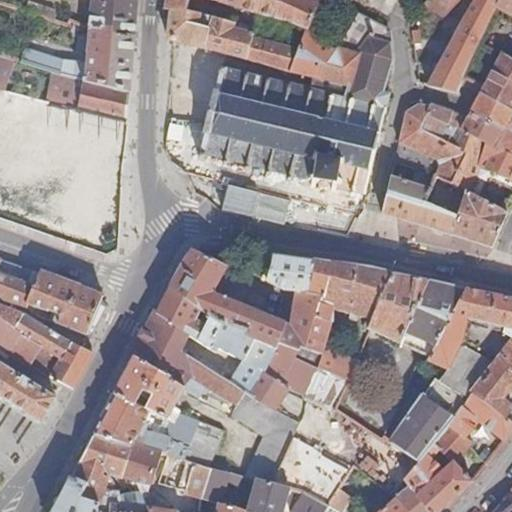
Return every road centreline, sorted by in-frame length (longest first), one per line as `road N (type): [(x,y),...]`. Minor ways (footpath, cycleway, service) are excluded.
road 1 (tertiary): [(168,229),(240,231),(490,279)]
road 2 (tertiary): [(13,511),(73,429),(146,288)]
road 3 (residential): [(152,0),(146,173),(168,229)]
road 4 (tertiary): [(0,239),(146,288)]
